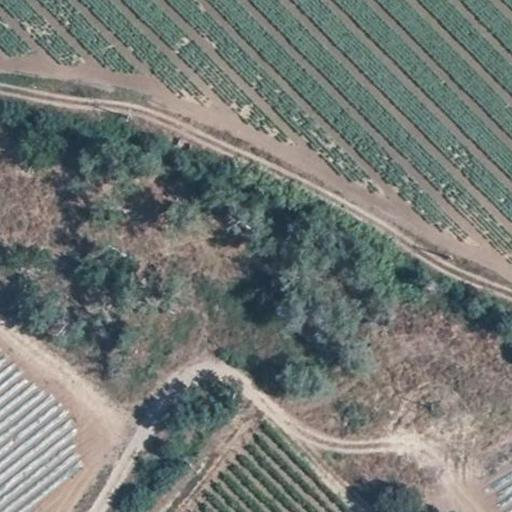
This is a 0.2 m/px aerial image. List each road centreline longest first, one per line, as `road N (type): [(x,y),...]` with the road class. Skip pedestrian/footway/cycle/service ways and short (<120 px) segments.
road 1 (track): [(511,296),(277,171),(132,112),(0,89)]
road 2 (track): [(98,511),(149,417),(181,380),(223,370),(285,421),(329,442),(420,445),(475,511)]
road 3 (track): [(285,421),(366,511)]
